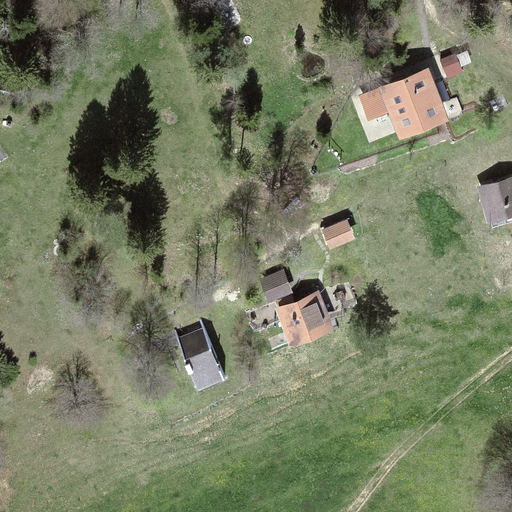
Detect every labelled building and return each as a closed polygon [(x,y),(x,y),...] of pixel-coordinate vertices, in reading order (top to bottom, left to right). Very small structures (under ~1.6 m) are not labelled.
[(365,38),(355,27),(340,39),(350,51),(365,38)] [(392,102),(402,128),(442,112),(430,82),(428,83),(423,70),(363,94),(370,111),(392,102)] [(511,178),(482,187),(490,211),(511,204),(511,178)] [(326,228),(331,240),(350,232),(345,221),(326,228)] [(283,271),(264,279),(270,293),(288,285),(283,271)] [(293,332),(323,320),(313,292),(289,302),(287,297),(280,300),(293,332)] [(206,328),(179,340),(194,376),(221,365),(206,328)]
